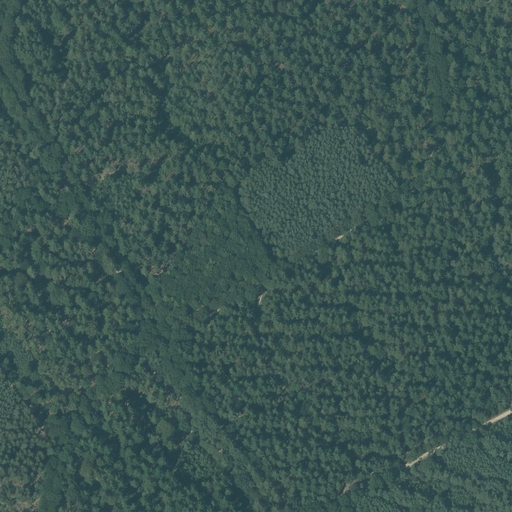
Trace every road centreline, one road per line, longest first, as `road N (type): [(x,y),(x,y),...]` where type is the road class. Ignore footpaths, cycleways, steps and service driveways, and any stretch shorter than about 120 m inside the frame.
road 1 (track): [(164,343),(419,180),(434,144)]
road 2 (track): [(159,332),(0,64)]
road 3 (track): [(299,511),(202,406),(159,332)]
road 4 (track): [(104,388),(0,225)]
road 5 (track): [(511,302),(434,144)]
road 6 (track): [(203,511),(202,497),(160,452),(153,428),(104,388)]
road 7 (track): [(443,119),(487,0)]
road 8 (track): [(511,407),(402,465)]
road 9 (track): [(443,119),(413,0)]
